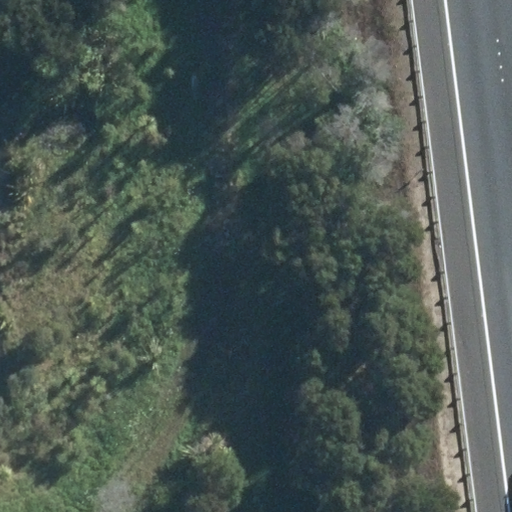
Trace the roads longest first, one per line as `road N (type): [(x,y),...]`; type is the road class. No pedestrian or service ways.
road 1 (track): [(71,511),(100,495),(169,394),(196,329),(219,0)]
road 2 (motorway): [(511,181),(489,0)]
